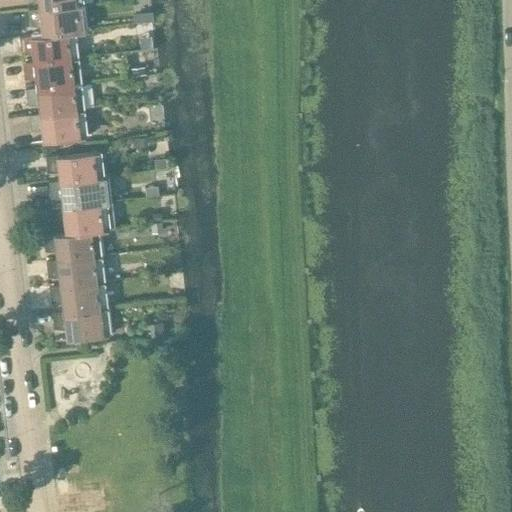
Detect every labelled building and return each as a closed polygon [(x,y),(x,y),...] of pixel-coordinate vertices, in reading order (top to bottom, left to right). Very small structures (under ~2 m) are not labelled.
[(42,32),(42,33),(72,29),(72,30),(87,28),(84,3),(80,3),(39,7),(28,8),(30,24),(41,25),(42,32)] [(33,60),(34,60),(74,55),(74,56),(78,55),(75,30),(87,29),(87,28),(72,30),(72,29),(42,33),(42,32),(19,35),(21,51),(33,52),(33,60)] [(36,78),(36,86),(36,87),(77,81),(77,82),(81,81),(78,55),(74,56),(74,55),(34,60),(33,60),(22,61),(24,77),(36,78)] [(145,73),(144,66),(130,67),(131,75),(145,73)] [(39,104),(40,112),(40,113),(80,107),(80,108),(84,107),(81,81),(77,82),(77,81),(36,87),(36,86),(25,87),(27,103),(39,104)] [(87,133),(84,107),(80,108),(80,107),(40,113),(40,112),(28,113),(30,129),(42,130),(43,137),(31,139),(31,140),(87,133)] [(129,139),(130,147),(147,145),(146,135),(132,137),(132,138),(129,139)] [(59,171),(59,179),(60,179),(100,175),(104,175),(101,148),(45,155),(47,170),(59,171)] [(62,197),(63,205),(103,200),(103,201),(107,200),(110,199),(107,200),(104,175),(100,175),(60,179),(59,179),(48,180),(50,196),(62,197)] [(145,195),(158,193),(156,185),(144,187),(145,195)] [(65,223),(66,231),(95,228),(110,226),(110,225),(114,225),(110,199),(107,200),(103,201),(103,200),(63,205),(51,206),(53,222),(65,223)] [(152,212),(152,220),(161,219),(161,211),(152,212)] [(150,222),(151,232),(162,231),(161,221),(150,222)] [(57,258),(57,259),(97,253),(97,254),(101,253),(98,228),(114,226),(114,225),(110,225),(110,226),(95,228),(66,231),(42,234),(44,249),(56,250),(57,258)] [(59,276),(60,284),(100,279),(100,280),(104,279),(104,278),(101,253),(97,254),(97,253),(57,259),(57,258),(45,259),(47,275),(59,276)] [(63,310),(103,305),(103,306),(107,305),(107,304),(104,278),(104,279),(100,280),(100,279),(60,284),(48,285),(50,301),(62,302),(63,310)] [(54,338),(111,331),(107,304),(107,305),(103,306),(103,305),(63,310),(52,311),(54,327),(65,328),(66,336),(54,337),(54,338)] [(149,323),(150,338),(164,337),(162,322),(149,323)]
